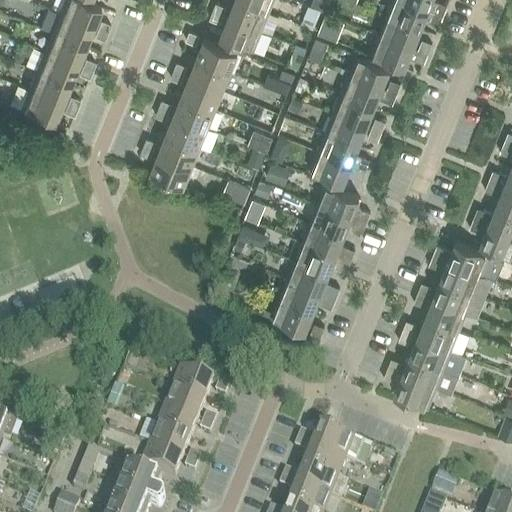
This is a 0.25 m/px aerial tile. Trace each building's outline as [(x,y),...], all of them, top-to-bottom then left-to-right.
[(84,0),(63,0),(58,12),(92,26),(100,6),(84,0)] [(238,0),(233,0),(227,17),(260,31),(268,12),(238,0)] [(238,0),(268,12),(272,0),(238,0)] [(325,0),(312,0),(310,6),(323,11),(327,1),(325,0)] [(403,0),(392,0),(386,15),(420,29),(424,20),(439,26),(443,16),(403,0)] [(403,0),(443,16),(447,5),(433,0),(403,0)] [(216,4),(213,11),(221,15),(224,8),(216,4)] [(308,6),(300,25),(312,30),(320,12),(320,11),(308,6)] [(221,15),(213,11),(209,20),(218,24),(221,15)] [(58,12),(51,31),(84,45),(92,26),(58,12)] [(386,15),(379,34),(413,48),(420,29),(386,15)] [(260,31),(227,17),(219,37),(252,51),(260,31)] [(101,20),(98,29),(107,32),(110,24),(101,20)] [(107,32),(98,29),(95,36),(103,40),(107,32)] [(51,31),(43,50),(77,64),(84,45),(51,31)] [(186,40),(194,44),(197,35),(189,31),(186,40)] [(413,48),(379,34),(371,54),(405,67),(409,58),(423,63),(427,53),(418,50),(413,48)] [(203,37),(195,57),(229,71),(237,51),(203,37)] [(315,38),(312,46),(324,50),(325,51),(328,44),(315,38)] [(422,39),(418,50),(427,53),(431,43),(422,39)] [(294,44),(286,64),(297,68),(305,48),(294,44)] [(34,47),(27,64),(36,68),(35,69),(69,83),(77,64),(43,50),(43,51),(34,47)] [(355,54),(347,74),(381,88),(389,68),(355,54)] [(195,57),(188,76),(222,90),(229,71),(195,57)] [(85,59),(82,66),(91,70),(94,62),(85,59)] [(177,63),(173,71),(182,74),(185,66),(177,63)] [(91,70),(82,66),(79,74),(88,78),(91,70)] [(35,69),(28,88),(61,102),(69,83),(35,69)] [(182,74),(173,71),(170,79),(178,82),(182,74)] [(347,74),(340,93),(373,107),(381,88),(347,74)] [(188,76),(180,95),(214,109),(222,90),(188,76)] [(277,81),(274,88),(286,93),(291,81),(283,78),(277,81)] [(299,78),(295,89),(301,91),(303,87),(306,86),(308,81),(299,78)] [(391,80),(387,90),(397,94),(401,83),(391,80)] [(61,102),(28,88),(20,108),(31,113),(53,122),(61,102)] [(387,90),(383,100),(393,104),(397,94),(387,90)] [(340,93),(332,112),(366,126),(370,116),(373,107),(340,93)] [(180,95),(172,114),(206,128),(214,109),(180,95)] [(70,96),(67,104),(76,108),(79,100),(70,96)] [(292,96),(288,107),(299,111),(303,101),(292,96)] [(161,101),(158,108),(167,112),(170,104),(161,101)] [(76,108),(67,104),(64,112),(73,115),(76,108)] [(167,112),(158,108),(155,116),(163,120),(167,112)] [(332,112),(324,131),(358,145),(366,126),(332,112)] [(172,114),(165,133),(199,147),(206,128),(172,114)] [(376,119),(372,128),(381,132),(385,122),(376,119)] [(281,124),(278,132),(287,135),(290,128),(281,124)] [(381,132),(372,128),(368,139),(377,142),(381,132)] [(273,136),(254,129),(248,144),(254,146),(265,151),(267,151),(273,136)] [(324,131),(317,150),(366,170),(370,160),(355,154),(358,145),(324,131)] [(165,133),(157,152),(191,165),(199,147),(165,133)] [(146,139),(143,146),(151,149),(154,142),(146,139)] [(511,158),(511,162),(510,167),(511,167),(511,145),(504,142),(499,153),(511,158)] [(151,149),(143,146),(140,154),(148,158),(151,149)] [(254,146),(250,155),(262,159),(265,151),(254,146)] [(273,146),(269,157),(281,162),(284,156),(281,149),(273,146)] [(366,170),(317,150),(309,170),(343,184),(347,174),(362,180),(366,170)] [(191,165),(157,152),(149,172),(183,185),(191,165)] [(272,163),(267,176),(286,184),(291,171),(272,163)] [(492,170),(488,180),(511,189),(511,167),(510,167),(507,176),(492,170)] [(226,179),(221,192),(244,201),(249,189),(226,179)] [(256,186),(254,191),(267,197),(272,184),(259,179),(259,180),(256,186)] [(498,196),(495,205),(511,211),(511,189),(488,180),(484,191),(498,196)] [(325,183),(317,203),(366,222),(370,213),(354,207),(359,196),(325,183)] [(251,202),(245,218),(254,222),(260,206),(251,202)] [(317,203),(309,222),(343,235),(346,227),(362,233),(366,222),(317,203)] [(477,209),(473,218),(511,233),(511,211),(495,205),(491,215),(477,209)] [(511,233),(473,218),(469,229),(483,235),(479,244),(511,257),(511,233)] [(309,222),(302,241),(341,256),(351,260),(355,251),(339,245),(343,235),(309,222)] [(243,225),(240,233),(248,236),(251,228),(243,225)] [(238,237),(233,248),(241,252),(246,240),(238,237)] [(302,241),(294,260),(328,273),(331,264),(337,266),(341,256),(302,241)] [(447,260),(481,274),(489,254),(455,241),(447,260)] [(436,245),(432,255),(442,258),(446,248),(436,245)] [(443,271),(439,279),(486,298),(494,279),(481,274),(447,260),(442,258),(432,255),(428,265),(443,271)] [(351,260),(341,256),(337,266),(347,271),(351,260)] [(320,292),(326,295),(335,299),(339,289),(324,282),(328,273),(294,260),(286,279),(320,292)] [(286,279),(279,298),(312,311),(320,292),(286,279)] [(432,298),(465,312),(478,317),(486,298),(439,279),(432,298)] [(421,283),(417,293),(427,296),(430,287),(421,283)] [(427,296),(417,293),(413,303),(422,307),(427,296)] [(335,299),(326,295),(322,305),(331,309),(335,299)] [(312,311),(279,298),(271,318),(304,331),(312,311)] [(432,298),(424,317),(458,331),(465,312),(432,298)] [(262,313),(269,316),(272,311),(264,307),(262,313)] [(424,317),(416,336),(450,350),(458,331),(424,317)] [(406,321),(402,330),(411,334),(415,325),(406,321)] [(310,334),(320,338),(324,327),(314,323),(310,334)] [(411,334),(402,330),(398,341),(407,345),(411,334)] [(416,336),(409,356),(459,376),(467,357),(450,350),(416,336)] [(409,356),(401,374),(435,388),(451,394),(459,376),(409,356)] [(390,359),(387,369),(396,373),(400,363),(390,359)] [(179,368),(171,388),(205,401),(213,382),(179,368)] [(396,373),(387,369),(383,379),(397,385),(393,394),(427,408),(435,388),(401,374),(396,373)] [(228,387),(218,384),(215,393),(224,397),(228,387)] [(171,388),(164,407),(198,420),(205,401),(171,388)] [(501,413),(505,415),(511,417),(511,399),(508,397),(501,413)] [(164,407),(156,426),(190,439),(198,420),(164,407)] [(0,414),(0,437),(3,439),(5,435),(13,438),(20,423),(11,419),(0,414)] [(206,415),(203,423),(212,427),(215,419),(206,415)] [(511,418),(506,416),(498,435),(511,440),(511,418)] [(212,427),(203,423),(200,431),(209,435),(212,427)] [(156,426),(149,445),(183,458),(190,439),(156,426)] [(309,436),(306,443),(312,446),(346,459),(357,463),(365,444),(354,439),(320,426),(315,438),(309,436)] [(300,432),(297,439),(306,443),(309,436),(300,432)] [(53,436),(48,446),(59,450),(63,440),(53,436)] [(306,443),(297,439),(294,448),(303,451),(306,443)] [(183,458),(149,445),(141,464),(175,478),(183,458)] [(312,446),(305,465),(338,478),(346,459),(312,446)] [(88,450),(80,469),(90,473),(98,454),(88,450)] [(191,453),(188,461),(197,465),(200,457),(191,453)] [(197,465),(188,461),(185,469),(194,473),(197,465)] [(305,465),(297,484),(331,497),(338,478),(305,465)] [(127,466),(108,511),(148,511),(151,505),(153,499),(156,493),(161,479),(127,466)] [(90,473),(80,469),(73,489),(83,493),(90,473)] [(110,473),(99,469),(97,475),(107,479),(110,473)] [(285,470),(282,477),(291,481),(294,474),(285,470)] [(440,475),(433,491),(454,499),(460,483),(440,475)] [(291,481),(282,477),(279,485),(288,489),(291,481)] [(297,484),(290,503),(313,511),(324,511),(331,497),(297,484)] [(368,492),(364,502),(374,506),(378,496),(368,492)] [(153,499),(151,505),(157,508),(161,507),(163,500),(162,496),(156,493),(153,499)] [(431,493),(423,511),(442,511),(447,500),(431,493)] [(61,495),(57,505),(74,511),(79,502),(61,495)] [(511,511),(511,503),(493,495),(486,511),(511,511)] [(313,511),(290,503),(285,511),(313,511)]
